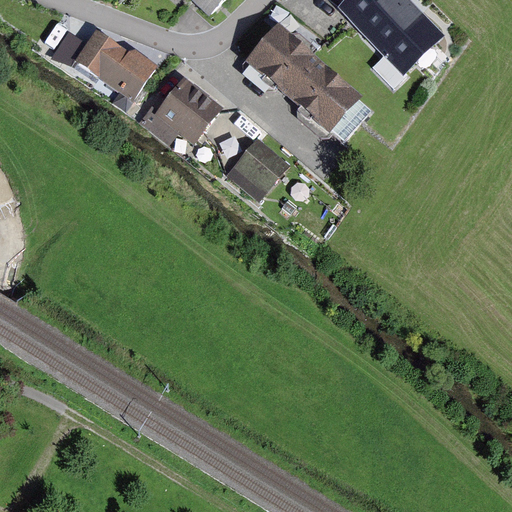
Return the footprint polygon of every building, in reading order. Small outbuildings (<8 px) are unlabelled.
[(192,0),(213,19),(229,0),(192,0)] [(449,28),(416,0),(347,0),(337,12),(408,74),(449,28)] [(365,93),(270,21),(241,60),(335,132),(365,93)] [(77,73),(137,112),(157,81),(97,43),(77,73)] [(150,119),(196,151),(221,115),(176,83),(150,119)] [(263,205),(289,172),(257,147),(231,180),(263,205)]
